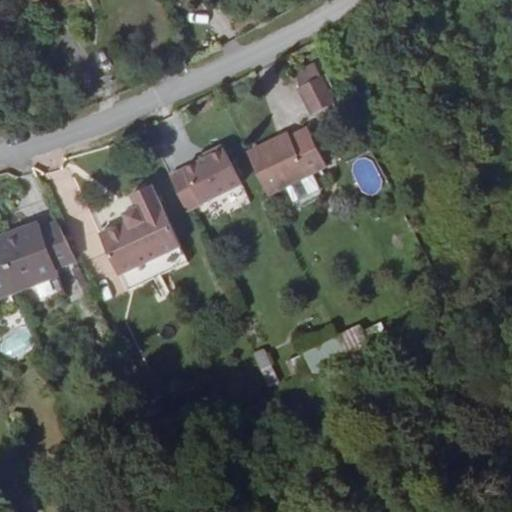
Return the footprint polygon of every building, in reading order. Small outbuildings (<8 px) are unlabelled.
[(292,65),(313,54),(306,41),(285,53),(292,65)] [(330,89),(313,54),(292,65),(305,92),(307,91),(312,99),(330,89)] [(294,134),(291,127),(249,145),(267,188),(285,179),(293,197),(320,185),(313,168),(329,160),(314,125),(294,134)] [(218,134),(203,140),(205,144),(193,149),(179,156),(195,192),(236,173),(218,134)] [(192,146),(193,149),(205,144),(203,140),(192,146)] [(177,240),(149,178),(129,188),(135,201),(122,207),(125,214),(97,227),(116,268),(177,240)] [(19,227),(0,234),(0,237),(16,281),(57,265),(54,256),(70,249),(53,211),(38,218),(36,212),(17,221),(19,227)] [(0,287),(16,281),(0,237),(0,287)] [(116,268),(123,284),(185,256),(177,240),(116,268)] [(83,265),(68,267),(74,299),(88,296),(83,265)] [(296,377),(369,346),(360,325),(287,357),(296,377)] [(264,347),(253,352),(269,385),(280,380),(264,347)]
